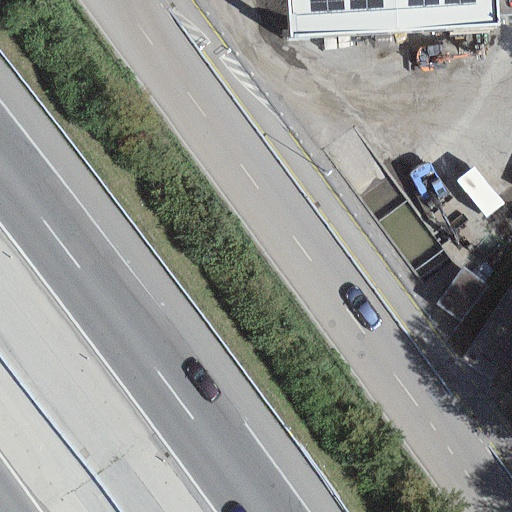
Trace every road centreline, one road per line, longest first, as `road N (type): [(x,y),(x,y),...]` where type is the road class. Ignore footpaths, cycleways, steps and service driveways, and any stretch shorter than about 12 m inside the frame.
road 1 (unclassified): [(122,0),(493,511)]
road 2 (motorway): [(248,511),(0,177)]
